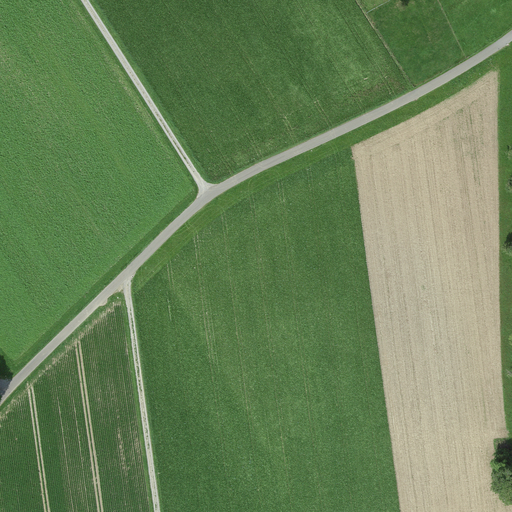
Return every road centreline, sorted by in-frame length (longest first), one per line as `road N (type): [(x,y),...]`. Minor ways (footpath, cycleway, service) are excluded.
road 1 (unclassified): [(0,404),(211,197),(445,80),(511,36)]
road 2 (track): [(211,197),(85,0)]
road 3 (track): [(125,279),(154,511)]
